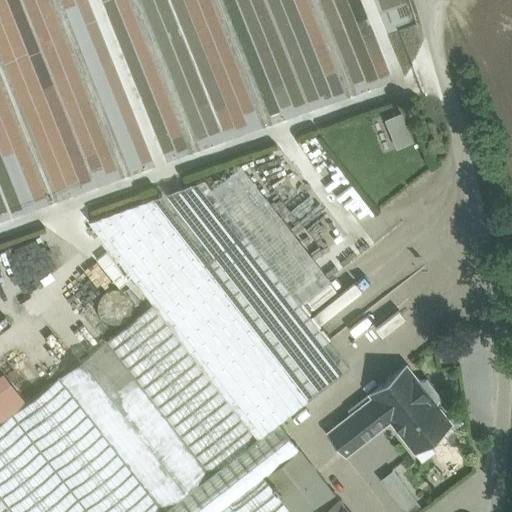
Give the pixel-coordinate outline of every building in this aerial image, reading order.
[(398,147),(415,141),(404,111),(386,118),(398,147)] [(25,405),(0,424),(0,496),(12,511),(163,511),(278,423),(349,368),(203,181),(88,222),(153,306),(25,405)] [(452,424),(406,366),(370,394),(373,398),(362,406),(376,423),(392,409),(419,444),(447,421),(450,425),(452,424)] [(4,377),(0,379),(0,424),(25,405),(4,377)] [(362,406),(328,433),(345,456),(380,428),(376,423),(362,406)] [(278,423),(163,511),(218,511),(264,477),(300,449),(278,423)] [(339,499),(300,449),(264,477),(291,511),(322,511),(337,501),(339,499)] [(405,511),(411,511),(422,503),(392,467),(378,480),(405,511)] [(218,511),(291,511),(264,477),(218,511)] [(12,511),(0,496),(0,511),(12,511)] [(337,501),(322,511),(348,511),(339,499),(337,501)]
